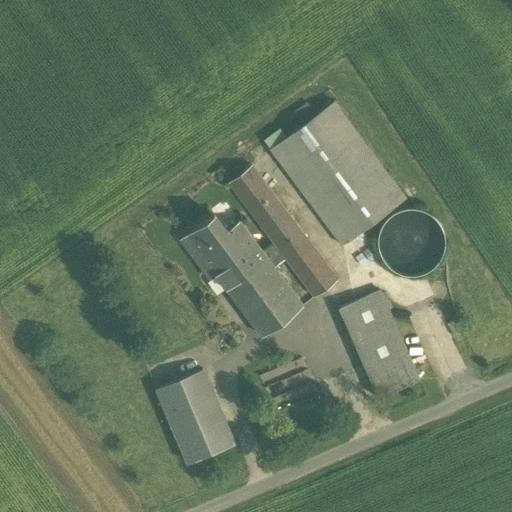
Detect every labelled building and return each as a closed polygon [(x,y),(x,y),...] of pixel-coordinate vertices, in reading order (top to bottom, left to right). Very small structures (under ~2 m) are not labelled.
[(333,101),(269,149),(340,244),(404,196),(333,101)] [(251,164),(228,181),(238,195),(273,242),(285,258),(313,295),(336,278),(251,164)] [(401,210),(390,215),(382,223),(377,234),(376,245),(379,257),(386,266),(396,273),(407,276),(419,275),(430,270),(438,261),(443,251),(444,239),(441,228),(434,218),(424,211),(413,208),(401,210)] [(285,258),(273,242),(261,250),(238,219),(225,229),(213,213),(180,237),(203,269),(208,265),(261,335),(301,305),(273,267),(285,258)] [(378,288),(337,306),(377,398),(418,380),(378,288)] [(306,387),(304,382),(312,380),(306,360),(265,372),(271,392),(293,386),(294,390),(306,387)] [(200,368),(156,387),(188,462),(233,443),(200,368)]
